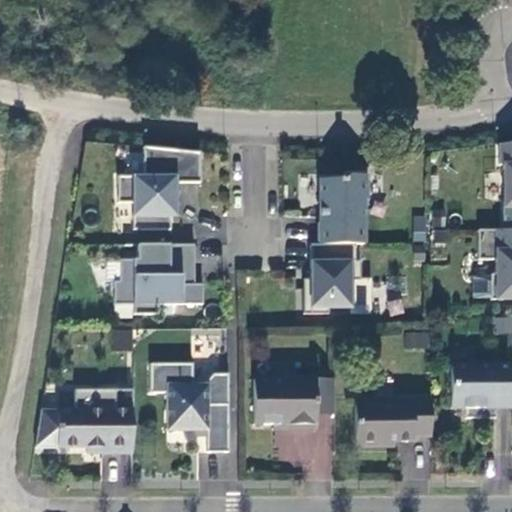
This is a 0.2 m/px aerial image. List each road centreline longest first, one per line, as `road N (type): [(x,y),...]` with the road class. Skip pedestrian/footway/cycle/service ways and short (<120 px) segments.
road 1 (unclassified): [(509,107),(311,129),(60,103)]
road 2 (residential): [(0,474),(60,103)]
road 3 (residential): [(511,509),(220,511)]
road 4 (residential): [(220,511),(22,510),(0,476)]
road 5 (unknown): [(251,123),(254,257)]
